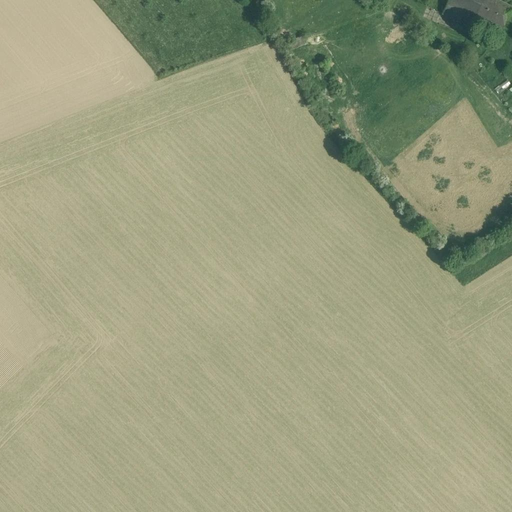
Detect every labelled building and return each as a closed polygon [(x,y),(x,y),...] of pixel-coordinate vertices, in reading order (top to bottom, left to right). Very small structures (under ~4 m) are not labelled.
[(449,0),(446,7),(473,21),(484,0),(449,0)] [(511,8),(494,0),(484,0),(473,21),(499,34),(511,8)] [(473,21),(446,7),(442,15),(469,28),(473,21)] [(282,45),(285,52),(304,45),(301,38),(282,45)] [(494,91),(496,94),(509,84),(507,81),(494,91)]
